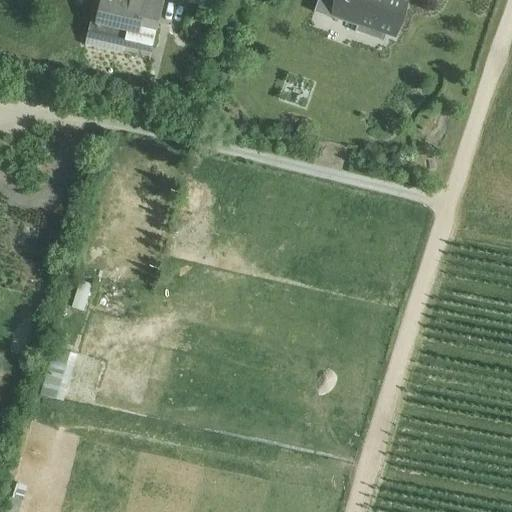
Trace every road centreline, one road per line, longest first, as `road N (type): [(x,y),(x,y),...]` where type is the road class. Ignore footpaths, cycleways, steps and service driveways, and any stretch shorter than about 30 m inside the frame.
road 1 (track): [(350,511),(511,0)]
road 2 (track): [(118,128),(443,199)]
